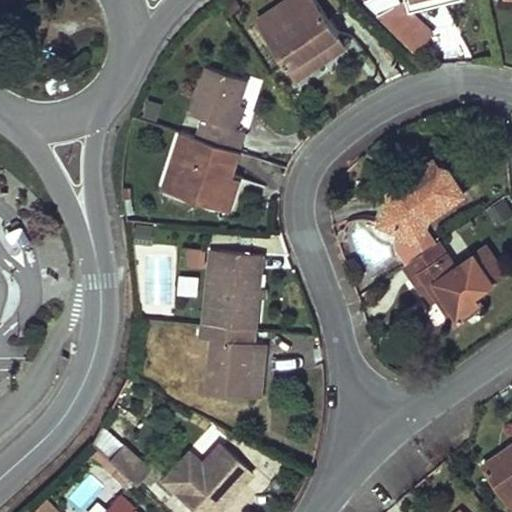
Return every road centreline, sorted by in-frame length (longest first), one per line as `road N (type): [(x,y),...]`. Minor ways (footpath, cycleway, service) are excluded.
road 1 (residential): [(511,91),(444,82),(376,111),(320,153),(307,175),(302,208),(374,454)]
road 2 (tertiary): [(0,478),(59,422),(84,380),(100,333),(99,280)]
road 3 (residential): [(374,454),(511,349)]
road 4 (tertiary): [(28,124),(71,197),(99,280)]
road 5 (tertiary): [(99,280),(94,110)]
